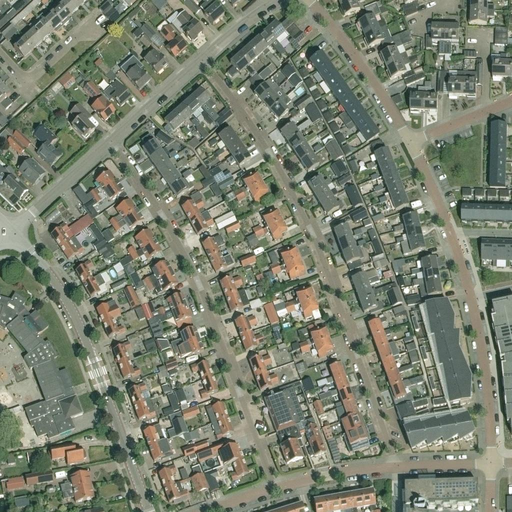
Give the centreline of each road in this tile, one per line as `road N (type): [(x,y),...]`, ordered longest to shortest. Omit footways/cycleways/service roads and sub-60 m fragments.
road 1 (residential): [(200,60),(295,204),(390,448),(390,469)]
road 2 (residential): [(105,144),(152,203),(189,271),(272,488)]
road 3 (tertiary): [(148,511),(73,313),(10,232)]
road 4 (residential): [(491,464),(481,333),(449,232)]
road 5 (residential): [(408,142),(310,0)]
road 6 (residential): [(10,232),(105,144)]
road 7 (residential): [(93,24),(25,84),(0,56)]
road 8 (residential): [(105,144),(200,60)]
